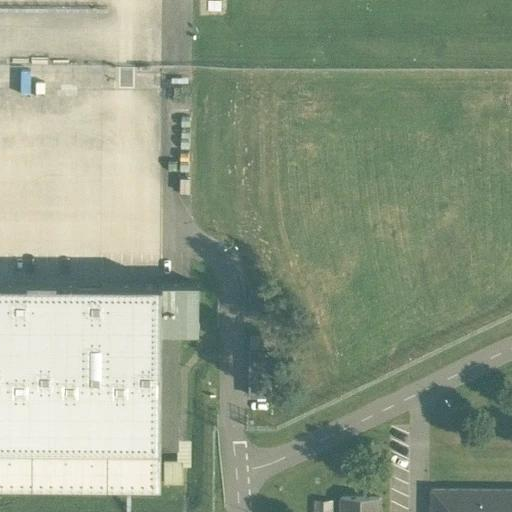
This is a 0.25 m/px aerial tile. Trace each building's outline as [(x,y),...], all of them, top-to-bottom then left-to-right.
[(159,282),(0,281),(0,484),(159,485),(159,450),(159,332),(159,282)] [(198,282),(159,282),(159,332),(178,332),(198,333),(198,282)] [(270,289),(249,289),(248,313),(270,313),(270,289)] [(178,332),(159,332),(159,450),(178,450),(178,332)] [(248,350),(248,395),(267,395),(267,350),(248,350)] [(181,462),(163,462),(163,485),(181,485),(181,462)] [(511,511),(511,488),(431,488),(430,511),(511,511)] [(379,511),(379,497),(339,497),(339,511),(379,511)]
